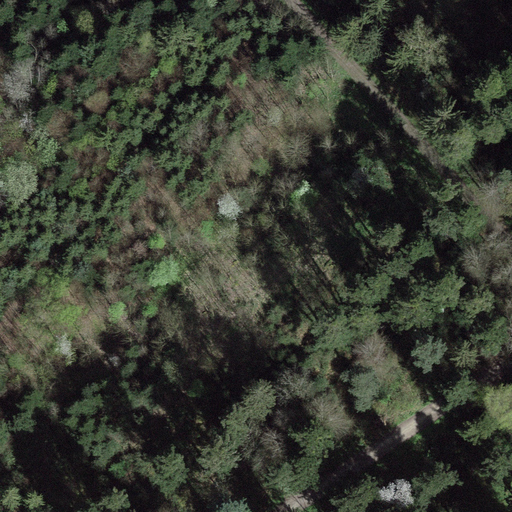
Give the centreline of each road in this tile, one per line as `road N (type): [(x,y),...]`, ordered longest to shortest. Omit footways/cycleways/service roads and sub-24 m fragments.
road 1 (track): [(291,0),(511,237)]
road 2 (track): [(511,369),(279,511)]
